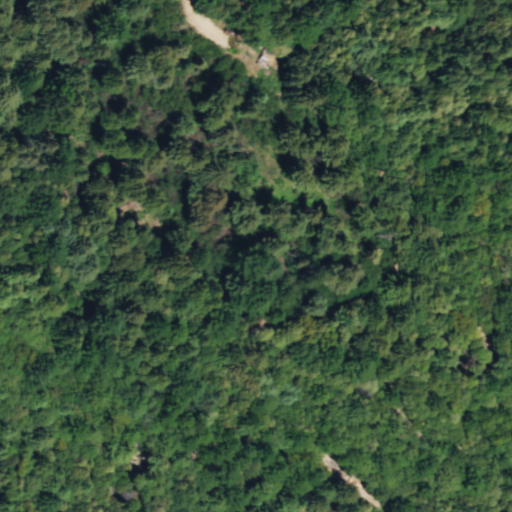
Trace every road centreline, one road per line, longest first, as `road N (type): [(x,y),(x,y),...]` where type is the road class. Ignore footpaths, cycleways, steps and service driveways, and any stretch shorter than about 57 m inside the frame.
road 1 (track): [(511,461),(431,442),(402,418),(388,388),(417,335),(333,125),(317,112),(341,58),(327,35),(307,20),(238,35)]
road 2 (track): [(433,511),(353,468),(231,430)]
road 3 (track): [(341,58),(403,71),(511,138)]
